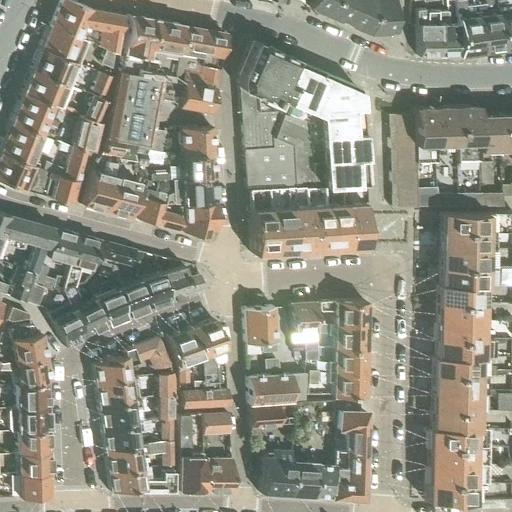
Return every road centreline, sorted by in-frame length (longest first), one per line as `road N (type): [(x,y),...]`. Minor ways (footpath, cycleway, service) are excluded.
road 1 (residential): [(69,501),(58,360),(228,279)]
road 2 (residential): [(511,76),(371,66),(223,12)]
road 3 (residential): [(223,12),(228,279)]
road 4 (residential): [(228,279),(183,252),(0,198)]
road 5 (residential): [(381,511),(384,273)]
road 6 (residential): [(228,279),(240,504)]
road 7 (residential): [(69,501),(240,504)]
road 8 (residential): [(228,279),(384,273)]
road 9 (residential): [(240,504),(363,511)]
